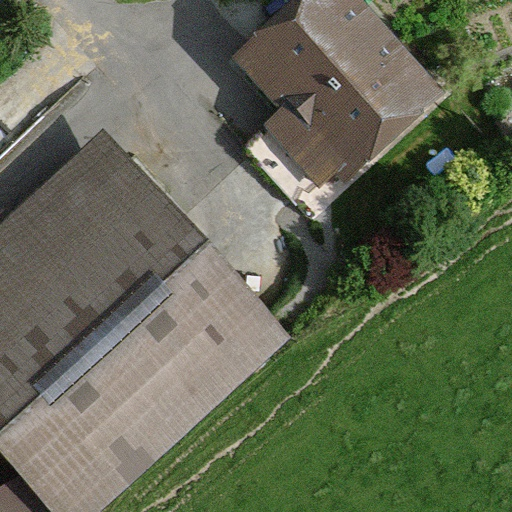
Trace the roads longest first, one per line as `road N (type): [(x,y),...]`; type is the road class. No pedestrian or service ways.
road 1 (residential): [(244,244),(58,0)]
road 2 (unknown): [(0,231),(129,118),(115,78)]
